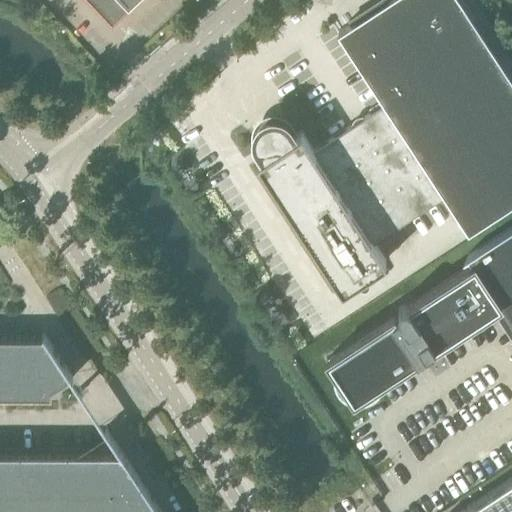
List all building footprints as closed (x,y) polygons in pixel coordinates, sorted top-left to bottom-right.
[(104,0),(113,8),(121,0),(104,0)] [(258,143),(259,145),(265,154),(258,159),(342,288),(370,270),(377,280),(390,271),(384,261),(386,260),(374,241),(445,194),(468,230),(511,201),(511,75),(462,0),(384,0),(338,30),(385,102),(314,149),(301,130),(294,135),(288,125),(286,123),(285,122),(283,120),(281,119),(279,119),(277,118),(274,118),(272,118),(270,118),(268,119),(266,120),(264,121),(262,122),(260,124),(259,126),(258,128),(257,130),(256,132),(256,134),(256,136),(256,139),(257,141),(258,143)] [(395,315),(394,314),(327,357),(339,375),(339,378),(339,381),(339,383),(340,386),(341,388),(342,390),(344,392),(345,394),(347,396),(350,397),(352,398),(354,399),(357,400),(359,400),(362,399),(364,399),(367,398),(369,397),(371,396),(373,394),(375,392),(376,390),(378,388),(379,386),(379,383),(380,381),(420,354),(425,361),(439,352),(435,345),(499,303),(511,323),(511,225),(468,255),(473,262),(410,303),(408,302),(405,301),(403,301),(401,302),(400,303),(399,304),(399,305),(398,306),(398,308),(398,309),(399,310),(400,312),(395,315)] [(0,511),(161,511),(122,451),(0,450),(0,394),(52,394),(52,384),(70,373),(45,336),(0,335),(0,511)] [(511,511),(511,477),(464,509),(458,511),(511,511)]
